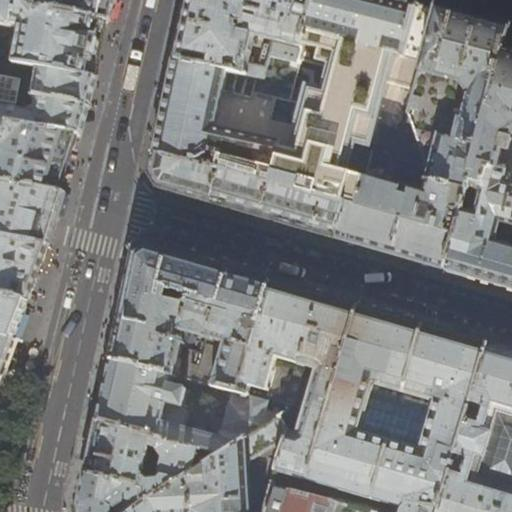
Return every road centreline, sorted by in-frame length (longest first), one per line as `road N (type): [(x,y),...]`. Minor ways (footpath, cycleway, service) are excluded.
road 1 (residential): [(104,204),(511,319)]
road 2 (secondary): [(40,511),(104,204)]
road 3 (secondary): [(104,204),(150,0)]
